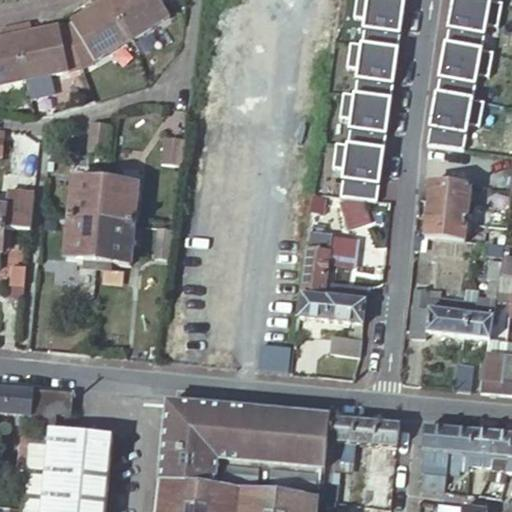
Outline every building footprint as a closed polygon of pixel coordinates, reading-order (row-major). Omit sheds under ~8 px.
[(67,27),(91,66),(129,44),(102,0),(91,0),(86,3),(92,12),(67,27)] [(102,0),(129,44),(167,21),(153,0),(102,0)] [(389,0),(354,0),(352,20),(363,21),(360,47),(396,52),(403,2),(389,0)] [(490,3),(473,0),(453,0),(445,47),(481,53),(486,27),(497,29),(501,4),(490,3)] [(22,83),(66,75),(56,30),(28,36),(25,23),(10,27),(22,83)] [(10,27),(0,29),(0,87),(22,83),(10,27)] [(64,28),(80,70),(91,66),(67,27),(64,28)] [(66,75),(80,70),(64,28),(56,30),(66,75)] [(360,47),(349,46),(345,70),(357,72),(353,98),(390,103),(396,52),(360,47)] [(481,53),(445,47),(436,97),(472,103),(477,77),(488,79),(493,54),(481,53)] [(353,98),(342,97),(339,121),(350,122),(347,148),(383,153),(390,103),(353,98)] [(436,97),(427,149),(463,153),(468,127),(479,129),(484,105),(472,103),(436,97)] [(107,130),(87,127),(84,155),(104,158),(107,130)] [(180,171),(183,144),(163,141),(159,169),(180,171)] [(347,148),(336,147),(332,172),(344,173),(340,201),(345,202),(362,204),(376,206),(383,153),(347,148)] [(103,265),(130,268),(138,189),(112,186),(113,180),(102,179),(101,185),(74,183),(65,261),(92,264),(91,270),(102,271),(103,265)] [(473,191),(433,186),(431,204),(471,209),(473,191)] [(324,202),(313,201),(311,216),(323,217),(324,202)] [(362,204),(345,202),(346,204),(340,206),(347,232),(368,226),(362,204)] [(469,226),(471,209),(431,204),(429,221),(469,226)] [(468,245),(469,226),(429,221),(427,238),(426,241),(468,245)] [(169,267),(173,236),(155,233),(151,264),(169,267)] [(366,304),(368,284),(328,280),(333,246),(313,244),(311,257),(306,256),(301,297),(366,304)] [(484,256),(502,259),(502,256),(503,248),(486,246),(484,256)] [(511,257),(502,256),(502,259),(501,264),(499,276),(511,278),(511,257)] [(492,275),(499,276),(501,264),(493,263),(492,275)] [(498,283),(493,312),(508,313),(510,294),(511,294),(511,278),(499,276),(498,283)] [(493,312),(498,283),(488,282),(486,301),(477,300),(476,306),(464,304),(463,317),(467,317),(464,340),(488,343),(493,312)] [(410,332),(464,340),(467,317),(463,317),(464,304),(427,299),(428,292),(416,291),(410,332)] [(301,297),(298,321),(362,328),(366,304),(301,297)] [(361,362),(362,343),(333,341),(332,360),(361,362)] [(289,377),(291,351),(262,350),(261,375),(289,377)] [(511,351),(503,350),(501,366),(511,367),(511,351)] [(485,364),(481,395),(495,397),(501,366),(485,364)] [(511,367),(501,366),(495,397),(511,398),(511,367)] [(31,433),(32,427),(36,393),(0,389),(0,415),(17,417),(16,425),(15,425),(12,447),(21,447),(20,459),(28,459),(31,433)] [(71,418),(73,396),(36,393),(32,427),(56,430),(57,416),(71,418)] [(334,417),(169,400),(157,511),(319,511),(321,502),(217,491),(221,459),(328,471),(334,420),(334,417)] [(356,422),(334,420),(328,471),(327,482),(342,483),(345,464),(352,465),(354,446),(356,422)] [(377,424),(356,422),(354,446),(376,448),(377,424)] [(401,426),(377,424),(376,448),(398,450),(401,426)] [(473,433),(427,428),(423,474),(421,490),(442,491),(446,492),(449,456),(471,458),(473,433)] [(106,511),(114,441),(31,433),(28,459),(22,510),(21,511),(106,511)] [(495,435),(473,433),(471,458),(493,460),(495,435)] [(511,443),(511,436),(495,435),(493,460),(510,461),(511,443)] [(449,456),(446,492),(459,495),(467,496),(470,468),(471,458),(449,456)] [(493,460),(471,458),(470,468),(492,470),(493,460)] [(491,472),(509,473),(510,461),(493,460),(492,470),(491,472)]
